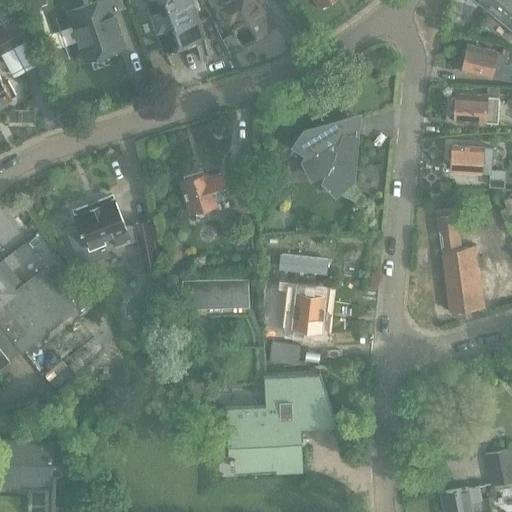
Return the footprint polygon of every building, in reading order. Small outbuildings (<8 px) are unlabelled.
[(21,13),(14,0),(7,0),(0,4),(0,23),(0,24),(21,13)] [(44,0),(26,0),(30,9),(46,3),(44,0)] [(83,58),(126,44),(109,0),(92,0),(65,10),(83,58)] [(191,23),(198,21),(190,0),(149,0),(165,49),(196,39),(191,23)] [(256,0),(228,0),(220,6),(245,41),(272,22),(256,0)] [(511,0),(477,0),(477,1),(511,26),(511,0)] [(0,31),(0,53),(28,38),(18,21),(0,31)] [(511,72),(511,48),(507,48),(505,55),(497,53),(497,51),(467,44),(461,69),(491,77),(491,76),(510,81),(511,72)] [(0,104),(15,96),(7,81),(2,84),(0,79),(0,104)] [(499,97),(455,94),(454,119),(497,122),(499,97)] [(336,193),(351,178),(355,137),(354,137),(354,135),(343,134),(346,128),(355,125),(352,117),(305,131),(295,145),(296,146),(296,147),(309,155),(304,162),(306,163),(304,163),(311,176),(312,175),(313,176),(326,169),(323,179),(324,180),(323,181),(334,193),(335,192),(336,193)] [(452,144),(450,171),(490,174),(489,186),(504,186),(504,170),(491,170),(493,147),(452,144)] [(220,216),(215,201),(229,197),(222,175),(208,180),(207,174),(181,182),(190,214),(206,209),(209,219),(220,216)] [(238,213),(255,208),(249,187),(232,192),(238,213)] [(135,226),(136,228),(126,230),(114,202),(116,202),(115,200),(111,202),(109,199),(99,203),(100,206),(88,211),(87,208),(76,212),(78,215),(73,217),(80,232),(70,236),(81,262),(85,264),(106,256),(102,246),(106,245),(104,240),(112,236),(116,248),(131,243),(130,242),(138,240),(144,270),(158,267),(149,224),(135,226)] [(435,211),(449,312),(483,307),(475,245),(460,247),(456,213),(450,214),(450,209),(435,211)] [(0,323),(21,350),(23,352),(48,333),(47,332),(90,298),(58,256),(15,290),(0,271),(0,323)] [(178,274),(168,274),(168,289),(178,289),(178,274)] [(248,278),(182,279),(183,306),(249,304),(248,278)] [(274,328),(319,333),(323,297),(279,292),(274,328)] [(0,368),(21,350),(0,323),(0,368)] [(270,364),(297,366),(299,347),(272,344),(270,364)] [(227,421),(222,421),(224,455),(229,455),(230,466),(233,466),(235,466),(235,463),(295,460),(296,462),(298,462),(296,422),(335,420),(330,403),(321,375),(266,378),(266,379),(272,379),(273,405),(232,407),(230,407),(231,420),(227,421)] [(51,476),(59,476),(61,444),(0,442),(0,443),(0,483),(17,484),(18,481),(50,482),(51,476)] [(511,480),(511,462),(509,449),(486,454),(491,485),(511,480)] [(445,511),(472,511),(471,502),(482,500),(479,487),(469,489),(469,486),(441,492),(445,511)]
